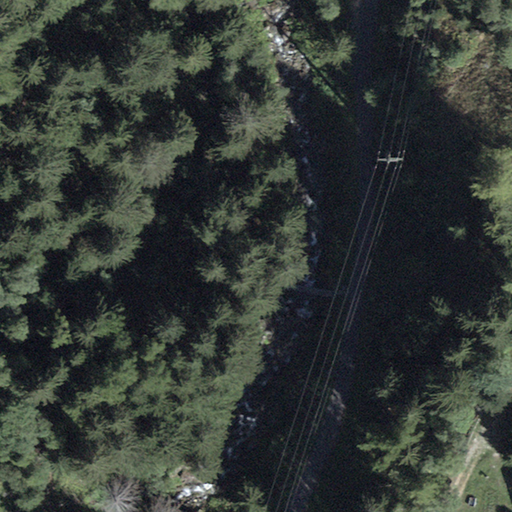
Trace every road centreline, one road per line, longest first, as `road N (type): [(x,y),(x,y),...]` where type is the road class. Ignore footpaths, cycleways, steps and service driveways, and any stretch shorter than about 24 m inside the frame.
road 1 (unclassified): [(291,511),(333,422),(349,347),(365,228),(363,66),(371,0)]
road 2 (track): [(48,511),(15,355),(0,321)]
